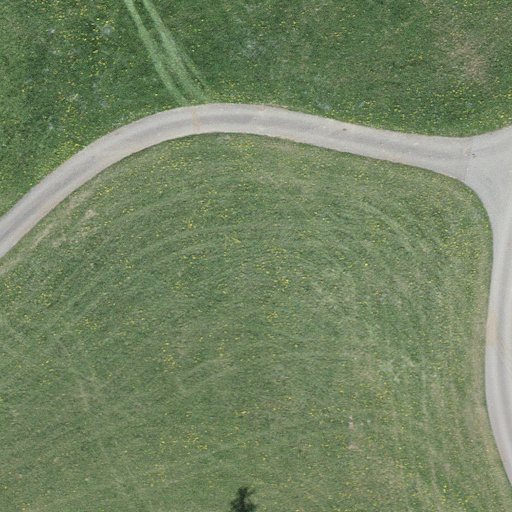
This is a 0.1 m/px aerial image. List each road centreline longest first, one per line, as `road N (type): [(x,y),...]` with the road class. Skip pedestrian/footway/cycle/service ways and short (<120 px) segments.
road 1 (track): [(0,237),(103,151),(152,127),(216,117),(511,169)]
road 2 (track): [(511,446),(498,387),(511,240)]
